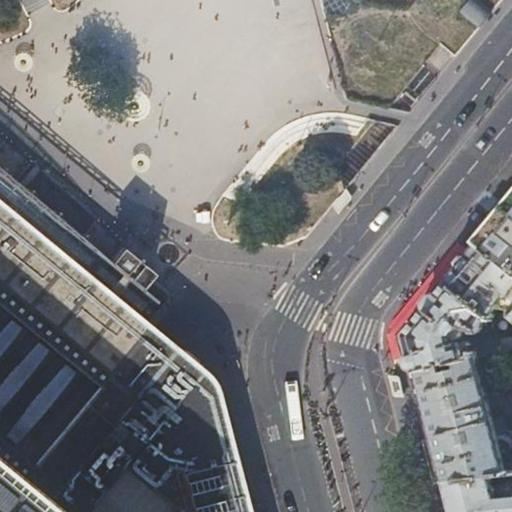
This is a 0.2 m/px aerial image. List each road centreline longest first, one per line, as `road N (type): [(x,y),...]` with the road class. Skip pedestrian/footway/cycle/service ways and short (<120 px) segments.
road 1 (secondary): [(511,40),(276,341),(277,391),(309,511)]
road 2 (primary): [(185,0),(320,511)]
road 3 (primary): [(360,511),(225,0)]
road 4 (secondary): [(393,511),(360,395),(356,330),(387,271),(511,128)]
